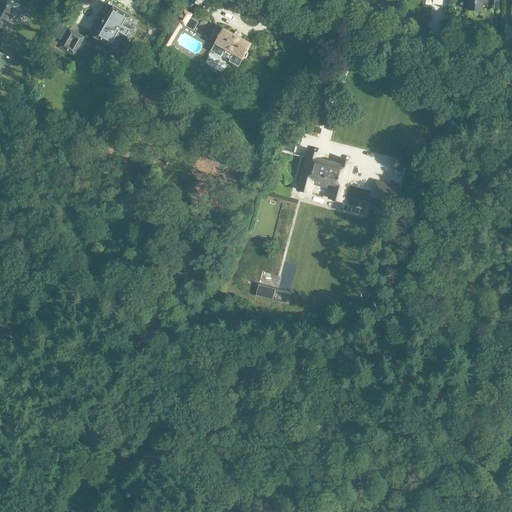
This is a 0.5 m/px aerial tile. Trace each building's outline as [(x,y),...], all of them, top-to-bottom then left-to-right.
[(468,1),(469,1),(468,10),(481,12),(482,0),(466,0),(467,0),(467,1),(468,1)] [(0,31),(1,33),(14,10),(0,2),(0,31)] [(20,6),(16,12),(28,18),(31,12),(20,6)] [(102,23),(101,26),(95,37),(114,48),(120,51),(126,40),(128,41),(136,29),(128,24),(132,17),(113,6),(106,18),(106,17),(104,20),(105,20),(103,23),(102,23)] [(184,11),(174,28),(179,30),(182,25),(193,31),(198,23),(190,18),(191,15),(184,11)] [(220,56),(224,49),(225,53),(230,55),(233,54),(242,60),(243,59),(246,58),(248,54),(247,52),(251,45),(223,29),(211,50),(220,56)] [(60,47),(75,57),(86,39),(71,30),(60,47)] [(168,38),(164,45),(169,47),(172,41),(168,38)] [(0,65),(5,69),(10,60),(0,54),(0,65)] [(342,202),(352,163),(340,160),(338,166),(332,164),(333,163),(325,161),(325,162),(319,161),(320,155),(308,152),(298,190),(310,193),(314,179),(333,184),(330,198),(342,202)] [(394,201),(398,188),(375,182),(372,196),(394,201)] [(272,300),(275,288),(259,284),(255,296),(272,300)]
